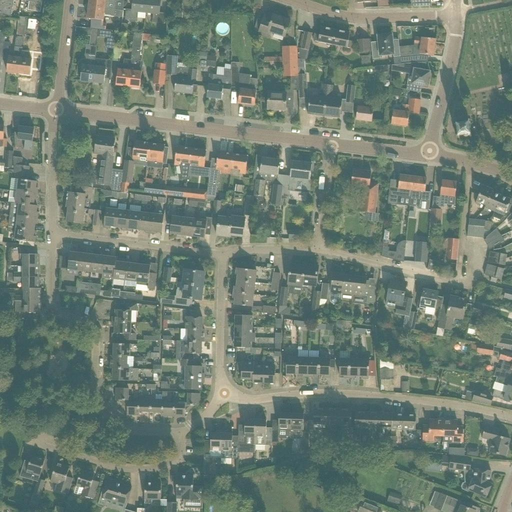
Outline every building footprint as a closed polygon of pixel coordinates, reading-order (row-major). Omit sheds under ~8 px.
[(19,0),(21,0),(0,0),(0,15),(11,17),(13,0),(19,0)] [(35,0),(21,0),(29,2),(27,11),(30,11),(40,13),(42,1),(35,0)] [(124,0),(113,0),(114,3),(109,3),(108,0),(89,0),(89,7),(123,11),(124,0)] [(138,13),(145,13),(146,0),(133,0),(132,10),(126,9),(125,20),(137,22),(138,13)] [(156,0),(146,0),(145,13),(153,14),(152,23),(164,25),(165,14),(159,13),(160,0),(156,0)] [(216,12),(230,13),(230,5),(217,4),(216,12)] [(90,29),(98,29),(105,30),(106,24),(103,24),(104,16),(122,17),(123,11),(89,7),(87,19),(92,19),(90,29)] [(271,33),(284,37),(289,21),(273,15),(271,21),(263,19),(259,33),(270,36),(271,33)] [(313,41),(332,45),(335,30),(321,27),(319,35),(315,34),(313,41)] [(98,29),(90,29),(86,28),(85,36),(90,36),(89,46),(96,46),(97,36),(98,29)] [(110,38),(110,31),(105,30),(98,29),(97,36),(110,38)] [(335,30),(332,45),(351,49),(353,42),(348,41),(350,33),(335,30)] [(301,49),(308,51),(312,33),(305,32),(301,49)] [(130,61),(128,87),(140,88),(141,78),(142,67),(139,63),(143,34),(134,33),(131,61),(130,61)] [(393,58),(400,57),(400,56),(398,40),(392,40),(392,35),(377,36),(378,42),(371,43),(372,60),(380,59),(380,56),(393,55),(393,58)] [(8,62),(6,72),(18,74),(20,54),(21,48),(22,38),(16,37),(13,57),(8,57),(8,62)] [(434,56),(436,39),(422,38),(422,39),(415,38),(413,55),(417,54),(420,54),(434,56)] [(31,52),(39,53),(41,40),(33,39),(31,52)] [(357,40),(358,53),(369,52),(368,40),(357,40)] [(20,54),(18,74),(30,75),(32,60),(27,59),(28,49),(21,48),(20,54)] [(282,49),(283,62),(297,62),(297,49),(282,49)] [(400,56),(400,57),(400,64),(410,63),(415,62),(418,62),(417,54),(410,55),(400,56)] [(92,83),(94,67),(95,56),(88,55),(88,57),(85,57),(84,60),(82,60),(78,63),(77,75),(81,75),(80,81),(92,83)] [(105,74),(107,60),(95,59),(95,56),(92,83),(104,84),(105,74)] [(174,92),(192,94),(192,93),(196,93),(197,85),(193,85),(194,80),(196,80),(197,70),(188,69),(188,72),(177,71),(178,57),(167,56),(166,75),(176,75),(175,82),(174,92)] [(207,56),(206,66),(214,67),(215,57),(207,56)] [(116,85),(128,87),(130,61),(124,60),(123,65),(118,65),(116,85)] [(297,62),(283,62),(283,76),(297,75),(297,62)] [(231,87),(239,87),(239,63),(231,63),(231,72),(231,87)] [(391,71),(413,75),(411,84),(427,87),(427,85),(429,86),(430,80),(428,80),(430,72),(424,71),(426,63),(413,63),(392,65),(391,71)] [(153,84),(164,85),(166,72),(155,71),(153,84)] [(231,87),(231,72),(224,71),(223,80),(216,79),(216,76),(209,75),(207,98),(221,100),(222,94),(230,95),(231,87)] [(238,104),(245,105),(245,107),(253,108),(253,106),(254,106),(257,80),(249,79),(248,91),(240,90),(238,104)] [(307,99),(307,81),(298,81),(299,99),(307,99)] [(316,116),(324,117),(327,85),(322,85),(321,93),(320,93),(317,95),(317,97),(310,96),(308,114),(316,115),(316,116)] [(327,85),(324,117),(331,118),(331,117),(340,118),(341,108),(342,100),(335,99),(335,96),(334,95),(331,95),(333,86),(327,85)] [(347,86),(345,103),(353,104),(355,87),(347,86)] [(355,98),(362,99),(364,89),(356,88),(355,98)] [(268,110),(285,110),(285,104),(293,105),(294,91),(282,91),(282,94),(268,93),(268,110)] [(391,124),(407,127),(409,113),(419,114),(420,100),(409,99),(409,106),(402,105),(402,112),(393,111),(391,124)] [(356,120),(372,122),(374,102),(369,102),(368,108),(357,107),(356,120)] [(455,124),(454,124),(456,137),(457,136),(458,138),(471,137),(469,120),(467,120),(467,121),(455,122),(455,124)] [(19,127),(17,139),(25,140),(24,150),(31,151),(34,129),(19,127)] [(112,192),(119,193),(122,193),(122,189),(121,189),(123,171),(111,169),(115,139),(96,137),(94,154),(101,155),(97,185),(109,186),(112,192)] [(139,157),(148,158),(150,144),(135,142),(133,160),(138,161),(139,157)] [(150,144),(148,158),(157,159),(157,163),(166,164),(168,148),(165,148),(165,146),(150,144)] [(188,169),(191,149),(176,147),(174,165),(180,166),(182,179),(187,180),(188,169)] [(206,151),(191,149),(188,169),(198,170),(198,168),(204,169),(206,151)] [(206,200),(214,201),(215,201),(217,183),(218,184),(220,171),(221,171),(221,167),(231,169),(233,154),(218,152),(216,170),(210,169),(207,191),(207,192),(206,200)] [(233,154),(231,169),(240,170),(239,173),(245,174),(248,156),(233,154)] [(253,195),(263,196),(265,181),(266,181),(267,181),(277,182),(280,160),(272,159),(272,157),(256,155),(253,180),(255,180),(253,195)] [(13,158),(15,173),(28,175),(29,167),(21,166),(22,159),(13,158)] [(124,171),(123,171),(121,189),(122,189),(122,193),(127,194),(129,184),(131,184),(134,163),(125,162),(124,171)] [(310,179),(312,164),(292,162),(288,191),(310,194),(312,180),(310,179)] [(363,187),(360,212),(374,214),(377,194),(378,184),(370,183),(371,172),(353,170),(351,186),(363,187)] [(14,179),(11,179),(10,191),(17,191),(37,194),(37,188),(35,188),(36,182),(27,181),(28,175),(15,173),(14,179)] [(411,190),(413,177),(400,175),(398,191),(394,191),(394,188),(389,187),(387,204),(397,205),(398,196),(411,198),(411,190)] [(77,177),(76,186),(83,187),(84,187),(85,178),(84,178),(77,177)] [(411,190),(425,192),(426,179),(413,177),(411,190)] [(438,207),(444,208),(444,204),(447,205),(448,196),(455,197),(455,196),(457,196),(458,188),(456,188),(457,182),(442,181),(440,195),(438,207)] [(476,201),(485,205),(486,205),(492,190),(488,188),(489,186),(483,183),(481,189),(479,188),(476,195),(478,196),(476,201)] [(144,193),(164,195),(165,186),(145,184),(144,193)] [(235,191),(243,193),(244,186),(236,185),(235,191)] [(273,185),(271,204),(280,205),(283,186),(273,185)] [(66,207),(68,208),(68,207),(84,209),(85,200),(90,200),(92,188),(85,187),(84,187),(83,187),(76,186),(75,193),(68,192),(66,207)] [(171,196),(186,197),(187,189),(172,187),(171,196)] [(206,192),(207,192),(207,191),(193,189),(192,199),(197,199),(205,200),(206,192)] [(488,209),(494,211),(500,196),(497,194),(497,192),(492,190),(486,205),(485,205),(483,210),(487,211),(488,209)] [(11,203),(19,204),(33,206),(33,205),(34,200),(36,200),(37,194),(17,191),(10,191),(8,202),(11,203)] [(500,196),(494,211),(492,217),(502,221),(503,218),(505,211),(508,212),(511,205),(509,204),(511,197),(506,195),(505,198),(500,196)] [(244,215),(251,216),(253,197),(246,196),(244,215)] [(189,207),(196,207),(197,199),(192,199),(190,198),(189,207)] [(204,208),(205,200),(197,199),(196,207),(204,208)] [(221,202),(215,201),(214,201),(212,214),(219,215),(221,202)] [(38,213),(36,212),(37,206),(33,205),(33,206),(19,204),(11,203),(10,215),(18,216),(37,219),(38,213)] [(68,207),(68,208),(66,222),(84,224),(85,214),(90,215),(91,210),(84,209),(68,207)] [(109,227),(115,227),(117,210),(106,208),(103,229),(108,229),(109,227)] [(93,225),(100,226),(101,211),(95,210),(93,225)] [(122,231),(127,231),(129,211),(117,210),(115,227),(122,228),(122,231)] [(216,236),(229,237),(232,211),(227,210),(225,220),(218,219),(216,236)] [(430,225),(441,225),(441,210),(431,210),(430,225)] [(132,229),(138,230),(141,213),(129,211),(127,231),(132,232),(132,229)] [(232,211),(229,237),(230,237),(230,236),(243,237),(245,218),(237,217),(237,211),(232,211)] [(181,238),(183,218),(184,213),(179,212),(178,217),(172,217),(170,234),(176,235),(176,237),(181,238)] [(145,234),(150,234),(152,214),(141,213),(138,230),(145,231),(145,234)] [(152,214),(150,234),(155,235),(155,232),(162,233),(163,223),(164,215),(152,214)] [(18,216),(16,228),(34,230),(35,224),(37,225),(37,219),(18,216)] [(195,219),(193,237),(200,238),(199,240),(204,241),(206,225),(211,225),(211,226),(212,218),(202,217),(202,220),(195,219)] [(186,236),(193,237),(195,219),(183,218),(181,238),(186,239),(186,236)] [(34,230),(16,228),(8,227),(8,231),(15,232),(15,240),(20,241),(24,241),(34,243),(35,236),(33,236),(34,230)] [(289,230),(289,239),(299,240),(300,231),(289,230)] [(501,236),(496,239),(499,244),(504,241),(501,236)] [(456,260),(458,240),(446,238),(445,248),(447,249),(446,259),(456,260)] [(426,261),(428,241),(417,240),(415,260),(426,261)] [(395,260),(403,262),(406,241),(403,241),(401,242),(398,244),(397,246),(396,248),(395,260)] [(23,259),(23,266),(39,266),(39,258),(38,258),(38,254),(26,254),(26,250),(20,250),(19,259),(23,259)] [(60,269),(79,271),(82,251),(77,250),(76,253),(70,252),(69,258),(61,257),(60,269)] [(79,271),(91,272),(93,255),(86,254),(87,251),(82,251),(79,271)] [(490,252),(489,257),(505,261),(506,255),(490,252)] [(91,272),(102,274),(105,254),(100,253),(100,256),(93,255),(91,272)] [(102,278),(114,280),(116,258),(109,257),(110,254),(105,254),(102,274),(102,278)] [(505,261),(489,257),(488,263),(504,266),(505,261)] [(125,281),(127,260),(122,260),(116,259),(116,258),(114,280),(125,281)] [(136,287),(136,282),(138,265),(132,264),(132,261),(127,260),(125,281),(124,285),(136,287)] [(430,260),(427,269),(437,272),(439,263),(430,260)] [(138,265),(136,282),(148,284),(148,289),(154,290),(156,274),(149,273),(151,263),(145,263),(145,265),(138,265)] [(302,287),(302,285),(301,285),(304,266),(290,265),(288,285),(302,287)] [(301,285),(302,285),(316,287),(318,266),(304,265),(304,266),(301,285)] [(14,273),(14,278),(38,278),(38,274),(39,274),(39,266),(23,266),(23,273),(14,273)] [(162,282),(170,283),(172,268),(164,268),(162,282)] [(238,275),(237,281),(255,283),(256,271),(236,268),(236,275),(238,275)] [(177,284),(178,284),(178,283),(203,286),(204,272),(184,270),(183,280),(177,279),(177,284)] [(502,274),(496,273),(486,270),(484,275),(495,278),(501,280),(502,274)] [(341,302),(344,276),(344,273),(339,273),(339,275),(332,274),(330,293),(329,298),(329,299),(329,301),(330,303),(332,304),(334,304),(336,304),(338,303),(339,302),(341,302)] [(341,302),(352,304),(355,275),(350,274),(350,277),(344,276),(341,302)] [(355,275),(352,304),(367,305),(373,306),(374,289),(368,289),(367,298),(364,297),(367,278),(360,278),(360,275),(355,275)] [(24,289),(24,290),(39,290),(39,289),(39,281),(38,281),(38,278),(14,278),(14,282),(22,282),(22,289),(24,289)] [(234,287),(233,293),(253,295),(255,283),(237,281),(236,287),(234,287)] [(410,312),(413,299),(403,297),(406,284),(390,281),(389,287),(388,287),(387,292),(388,292),(387,299),(402,302),(400,311),(395,310),(395,315),(409,317),(410,312)] [(201,300),(203,286),(178,283),(178,284),(177,290),(183,291),(182,298),(201,300)] [(322,284),(321,293),(320,300),(327,301),(329,285),(322,284)] [(278,314),(285,315),(288,289),(281,288),(278,314)] [(15,300),(15,301),(39,301),(39,297),(41,297),(41,289),(39,289),(39,290),(24,290),(24,296),(8,296),(8,300),(15,300)] [(112,293),(111,298),(119,299),(120,289),(112,289),(112,293)] [(417,307),(417,310),(425,311),(424,314),(434,316),(435,309),(435,308),(440,309),(443,298),(437,297),(438,292),(423,289),(421,298),(419,297),(417,307)] [(503,298),(511,300),(511,291),(506,290),(503,298)] [(320,300),(321,293),(314,292),(310,318),(317,319),(320,300)] [(253,295),(233,293),(233,298),(235,299),(234,305),(252,307),(253,295)] [(160,304),(174,305),(175,297),(161,295),(160,304)] [(437,328),(450,331),(453,317),(462,319),(466,299),(451,296),(448,310),(441,308),(437,328)] [(39,301),(15,301),(15,306),(24,306),(24,313),(41,313),(41,304),(39,304),(39,301)] [(471,313),(481,315),(484,306),(474,303),(471,313)] [(112,317),(112,322),(131,322),(131,311),(136,311),(136,304),(124,304),(124,310),(115,310),(115,317),(112,317)] [(410,312),(409,317),(407,329),(413,331),(416,313),(410,312)] [(235,315),(235,326),(252,327),(252,316),(235,315)] [(185,329),(188,329),(202,330),(202,329),(202,317),(186,317),(185,329)] [(468,329),(485,333),(487,324),(471,320),(468,329)] [(131,322),(112,322),(112,327),(114,327),(114,334),(123,334),(123,340),(135,341),(136,332),(133,328),(131,328),(131,322)] [(235,326),(234,337),(255,337),(255,334),(252,334),(252,327),(235,326)] [(188,329),(187,341),(201,342),(204,342),(204,329),(202,329),(202,330),(188,329)] [(255,337),(234,337),(234,348),(251,348),(252,343),(254,343),(255,337)] [(274,338),(256,337),(256,347),(273,348),(274,338)] [(496,348),(511,350),(511,342),(511,340),(498,338),(498,339),(497,347),(496,348)] [(187,341),(185,341),(184,354),(201,354),(201,342),(187,341)] [(114,344),(113,356),(127,356),(127,357),(130,357),(130,344),(114,344)] [(477,354),(492,356),(494,346),(493,346),(478,344),(477,354)] [(349,378),(349,356),(350,351),(340,351),(339,376),(343,376),(343,378),(349,378)] [(500,370),(511,373),(511,370),(511,369),(511,353),(502,351),(499,359),(503,360),(500,370)] [(110,368),(113,369),(113,368),(127,369),(127,357),(127,356),(113,356),(111,356),(110,368)] [(355,376),(359,376),(359,359),(353,359),(353,357),(349,356),(349,378),(354,379),(355,376)] [(291,374),(297,374),(297,358),(286,357),(286,376),(291,377),(291,374)] [(359,359),(359,376),(362,376),(362,379),(368,379),(369,357),(365,357),(365,359),(359,359)] [(302,377),(308,377),(308,358),(297,358),(297,374),(303,374),(302,377)] [(313,375),(319,375),(319,359),(308,358),(308,377),(313,377),(313,375)] [(185,367),(185,378),(204,378),(204,374),(202,373),(202,367),(193,366),(193,360),(180,359),(180,366),(185,367)] [(319,359),(319,375),(324,375),(324,378),(329,378),(330,359),(319,359)] [(381,380),(381,391),(393,390),(393,380),(392,362),(380,360),(381,380)] [(253,363),(238,362),(238,370),(241,370),(241,380),(252,380),(253,363)] [(252,383),(262,383),(263,367),(258,366),(258,363),(253,363),(252,380),(252,383)] [(263,367),(262,383),(274,384),(275,367),(263,367)] [(113,368),(113,369),(112,381),(138,381),(139,369),(127,369),(113,368)] [(495,368),(493,376),(497,377),(498,377),(509,379),(511,373),(500,370),(495,368)] [(508,386),(510,379),(509,379),(498,377),(497,377),(495,382),(508,386)] [(192,390),(197,390),(201,390),(201,383),(204,383),(204,378),(185,378),(185,384),(180,384),(179,385),(179,389),(192,390)] [(116,400),(119,400),(130,401),(130,396),(128,396),(128,389),(124,389),(124,384),(120,384),(120,388),(116,388),(116,400)] [(492,397),(504,400),(511,402),(511,386),(508,386),(506,393),(494,389),(492,397)] [(187,393),(187,401),(187,405),(194,406),(199,406),(200,394),(197,394),(197,390),(192,390),(192,393),(187,393)] [(472,402),(490,405),(492,399),(475,393),(467,391),(465,399),(472,401),(472,402)] [(139,412),(150,412),(151,397),(146,397),(145,400),(139,399),(139,412)] [(150,412),(161,412),(162,412),(162,401),(162,400),(155,400),(155,397),(151,397),(150,412)] [(139,415),(139,412),(139,399),(138,399),(138,400),(134,400),(134,403),(130,403),(130,401),(119,400),(127,409),(127,415),(139,415)] [(161,416),(173,417),(174,404),(172,404),(166,404),(166,401),(162,401),(162,412),(161,412),(161,416)] [(174,404),(173,417),(185,417),(185,414),(194,406),(187,405),(187,401),(184,401),(184,405),(177,405),(177,402),(172,402),(172,404),(174,404)] [(314,408),(313,418),(313,425),(314,425),(350,426),(351,410),(314,408)] [(354,428),(367,429),(367,413),(355,412),(354,428)] [(291,430),(291,414),(289,414),(288,413),(286,413),(284,414),(279,413),(278,423),(278,430),(285,430),(285,436),(290,436),(291,430)] [(291,430),(303,431),(303,414),(298,414),(296,413),(294,413),(293,414),(291,414),(291,430)] [(367,429),(379,429),(379,413),(367,413),(367,429)] [(379,429),(391,430),(391,414),(392,414),(392,413),(379,413),(379,429)] [(391,430),(403,430),(403,415),(392,414),(391,414),(391,430)] [(403,415),(403,430),(415,430),(415,415),(403,415)] [(238,436),(238,447),(238,448),(254,449),(254,445),(254,437),(255,437),(256,417),(250,417),(250,420),(245,420),(244,436),(238,436)] [(261,417),(256,417),(255,437),(254,437),(254,445),(271,446),(271,441),(272,440),(266,440),(266,420),(261,420),(261,417)] [(434,436),(442,436),(443,420),(443,419),(437,419),(437,420),(429,420),(429,426),(423,426),(423,436),(423,442),(434,442),(434,436)] [(443,420),(442,436),(452,437),(452,442),(463,442),(463,437),(463,427),(457,427),(457,421),(443,420)] [(489,452),(505,456),(510,439),(498,436),(499,430),(485,426),(482,439),(492,441),(489,452)] [(210,450),(221,451),(222,430),(216,430),(216,433),(211,433),(210,441),(204,441),(204,458),(210,458),(210,450)] [(222,430),(221,451),(221,459),(232,459),(232,451),(232,434),(227,434),(227,431),(222,430)] [(24,461),(19,477),(37,482),(38,480),(39,480),(45,460),(31,456),(29,462),(24,461)] [(464,457),(454,456),(451,456),(449,470),(470,472),(471,458),(464,457)] [(50,482),(60,485),(58,492),(68,495),(73,479),(66,477),(69,467),(56,463),(53,473),(50,482)] [(489,483),(491,471),(475,469),(473,476),(470,485),(465,483),(463,484),(461,487),(462,489),(468,492),(468,490),(486,498),(492,484),(489,483)] [(81,496),(94,499),(99,482),(92,480),(94,474),(81,470),(76,486),(83,488),(81,496)] [(192,508),(202,508),(203,487),(193,486),(193,476),(177,476),(176,499),(182,499),(184,499),(184,494),(192,494),(192,508)] [(105,490),(102,489),(98,505),(105,507),(107,499),(127,505),(132,487),(120,484),(120,485),(116,484),(117,481),(108,479),(105,490)] [(34,494),(41,496),(45,482),(39,480),(38,480),(37,482),(34,494)] [(144,499),(145,499),(145,504),(152,505),(152,500),(161,500),(161,483),(149,483),(149,481),(145,481),(144,499)] [(387,501),(400,505),(402,496),(390,492),(387,501)] [(457,511),(478,511),(479,509),(468,504),(440,494),(434,509),(441,511),(444,504),(459,510),(457,511)] [(378,511),(380,509),(363,502),(358,511),(378,511)] [(167,511),(176,511),(177,503),(168,503),(167,511)]
